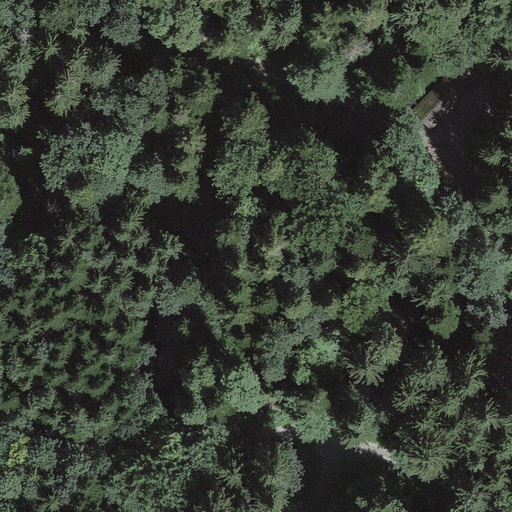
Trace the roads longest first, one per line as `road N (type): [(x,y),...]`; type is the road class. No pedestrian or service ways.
road 1 (track): [(511,254),(411,132),(358,97),(148,20),(132,0)]
road 2 (track): [(0,423),(21,433),(128,441),(249,403),(295,407),(325,426)]
road 3 (track): [(325,426),(249,443),(147,511)]
road 4 (track): [(502,511),(325,426)]
